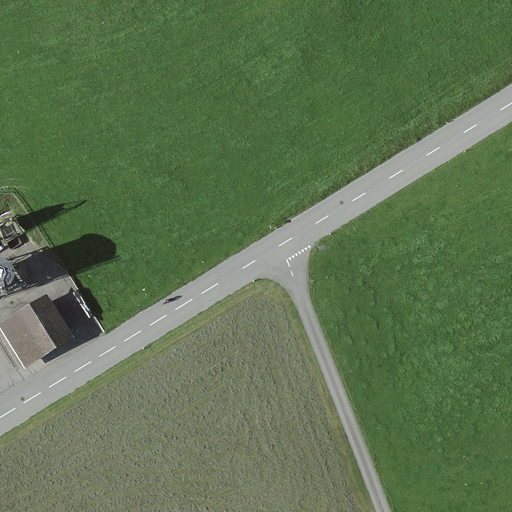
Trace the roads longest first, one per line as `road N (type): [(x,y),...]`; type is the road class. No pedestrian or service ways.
road 1 (tertiary): [(283,245),(0,418)]
road 2 (unclassified): [(283,245),(384,511)]
road 3 (tertiary): [(511,104),(283,245)]
